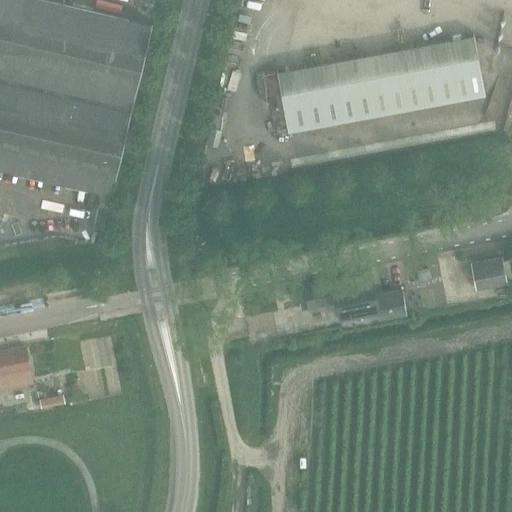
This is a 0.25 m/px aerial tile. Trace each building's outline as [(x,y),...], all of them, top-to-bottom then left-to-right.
[(56,0),(0,0),(0,168),(111,195),(151,22),(56,0)] [(485,93),(474,33),(277,70),(288,130),(485,93)] [(477,288),(505,282),(501,258),(473,264),(477,288)] [(428,268),(416,271),(418,282),(431,279),(428,268)] [(299,308),(337,301),(339,319),(378,310),(379,318),(406,313),(402,291),(376,296),(371,272),(295,286),(299,308)] [(0,388),(31,382),(28,362),(27,362),(24,346),(0,350),(0,388)] [(65,403),(63,394),(39,399),(41,408),(65,403)]
